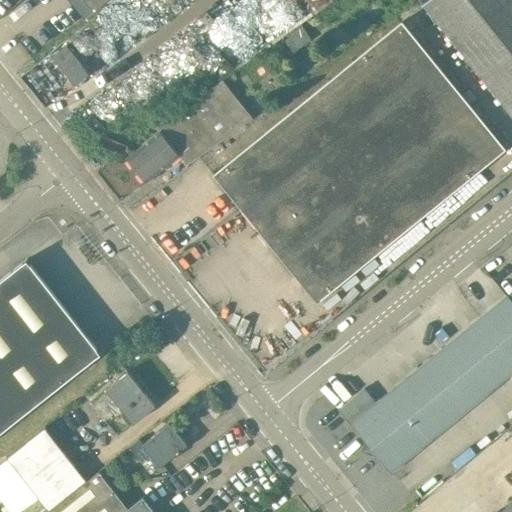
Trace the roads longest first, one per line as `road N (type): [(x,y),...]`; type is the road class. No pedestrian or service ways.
road 1 (unclassified): [(511,206),(264,414)]
road 2 (unclassified): [(264,414),(69,174)]
road 3 (unclassified): [(345,511),(264,414)]
road 4 (unknown): [(410,511),(511,439)]
